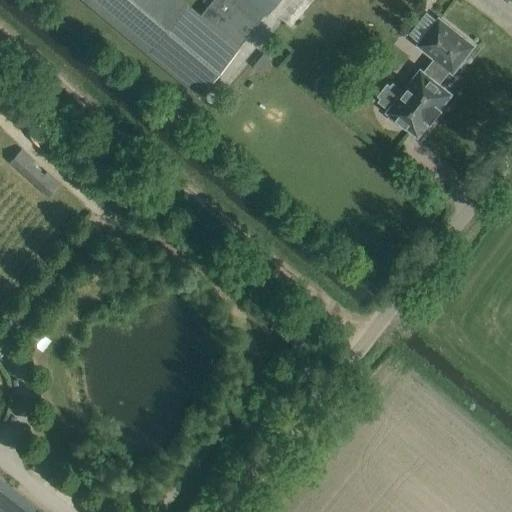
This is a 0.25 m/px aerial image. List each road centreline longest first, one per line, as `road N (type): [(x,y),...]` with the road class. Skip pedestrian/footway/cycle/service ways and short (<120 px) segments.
road 1 (track): [(0,25),(367,336)]
road 2 (unclassified): [(225,511),(511,158)]
